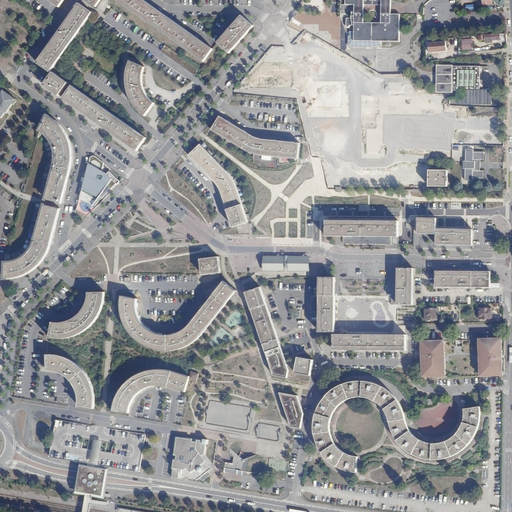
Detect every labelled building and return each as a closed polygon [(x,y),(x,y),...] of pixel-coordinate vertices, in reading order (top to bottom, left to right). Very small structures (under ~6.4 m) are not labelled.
[(144,0),(116,0),(204,62),(213,49),(144,0)] [(353,22),(352,26),(354,26),(354,37),(378,36),(378,41),(399,42),(400,14),(391,14),(390,0),(345,0),(346,5),(355,5),(355,12),(352,12),(352,16),(352,22),(353,22)] [(42,57),(38,63),(41,66),(37,71),(48,79),(44,85),(59,96),(68,83),(53,72),(52,73),(50,72),(92,12),(80,3),(59,33),(42,57)] [(242,16),(218,43),(230,53),(253,26),(242,16)] [(500,34),(485,35),(485,43),(491,42),(491,41),(500,40),(500,34)] [(472,39),(462,39),(462,50),(473,49),(472,39)] [(446,42),(429,43),(430,52),(447,51),(446,42)] [(146,116),(155,103),(152,101),(149,98),(147,95),(145,91),(143,87),(143,83),(142,80),(143,75),(143,72),(145,67),(131,61),(129,66),(128,71),(127,77),(127,82),(127,85),(128,90),(130,94),(131,98),(134,103),(136,106),(139,110),(142,112),(146,116)] [(492,104),(492,91),(480,90),(480,66),(453,66),(453,65),(436,65),(436,92),(452,92),(452,90),(457,90),(457,104),(492,104)] [(63,99),(137,151),(139,149),(146,138),(72,86),(63,99)] [(16,100),(3,91),(0,95),(0,117),(1,118),(5,113),(6,113),(16,100)] [(321,138),(364,139),(365,96),(321,95),(321,138)] [(448,147),(448,117),(467,117),(467,107),(411,106),(411,147),(448,147)] [(48,116),(41,129),(44,132),(48,135),(52,139),(54,143),(55,147),(56,152),(57,156),(56,161),(56,164),(47,199),(62,203),(70,172),(72,165),(73,158),(72,153),(72,148),(71,144),(68,137),(66,133),(62,128),(57,122),(53,119),(48,116)] [(259,155),(298,159),(300,143),(281,141),(264,140),(259,139),(254,137),(249,134),(220,116),(212,130),(241,147),(248,151),(253,153),(259,155)] [(248,222),(248,220),(243,207),(238,193),(237,188),(234,182),(232,178),(229,174),(201,144),(204,141),(199,135),(193,141),(198,147),(189,155),(205,172),(216,182),(218,186),(220,189),(222,194),(233,227),(248,222)] [(369,186),(406,187),(407,145),(369,145),(369,186)] [(473,181),(473,178),(483,179),(483,171),(480,171),(480,160),(484,160),(484,152),(473,152),(473,150),(466,150),(466,161),(464,161),(463,169),(465,169),(465,180),(473,181)] [(74,209),(85,216),(119,181),(108,171),(106,173),(102,170),(103,162),(94,155),(93,155),(92,155),(91,155),(90,156),(89,156),(89,157),(88,157),(88,158),(87,167),(86,167),(84,172),(74,209)] [(448,171),(429,170),(429,186),(447,186),(448,171)] [(0,187),(0,194),(10,202),(13,197),(0,187)] [(11,262),(6,263),(6,278),(14,278),(19,277),(24,275),(30,272),(36,267),(40,264),(44,259),(47,254),(49,251),(50,246),(60,209),(45,205),(39,229),(35,242),(33,246),(30,251),(28,254),(23,258),(19,260),(15,261),(11,262)] [(473,245),(473,230),(436,229),(436,218),(418,218),(418,222),(418,234),(437,234),(436,244),(473,245)] [(326,236),(336,236),(344,236),(343,244),(391,244),(391,237),(399,237),(399,221),(326,221),(326,233),(326,236)] [(219,257),(218,257),(201,259),(203,275),(221,272),(219,257)] [(310,259),(264,258),(264,269),(310,270),(310,259)] [(398,305),(399,305),(413,305),(413,268),(398,268),(398,305)] [(490,272),(436,271),(436,287),(490,287),(490,272)] [(335,277),(320,277),(319,332),(335,332),(335,277)] [(236,291),(224,281),(211,297),(198,315),(192,321),(190,325),(186,328),(181,332),(175,334),(170,335),(165,335),(162,335),(159,334),(157,333),(154,332),(150,330),(147,328),(145,326),(142,323),(140,319),(138,315),(137,312),(137,307),(137,303),(137,299),(122,296),(122,299),(121,305),(121,309),(122,314),(123,319),(125,324),(127,328),(130,331),(132,335),(135,338),(140,341),(143,344),(149,347),(153,348),(157,350),(160,350),(164,351),(167,351),(171,350),(174,350),(179,349),(183,348),(186,347),(192,343),(197,339),(202,333),(205,330),(236,291)] [(261,287),(246,292),(263,344),(274,375),(288,377),(289,370),(278,339),(261,287)] [(105,296),(105,292),(89,293),(89,297),(88,301),(87,304),(84,309),(83,311),(80,314),(76,317),(72,320),(70,321),(66,322),(63,323),(58,323),(53,323),(50,338),(56,339),(61,339),(67,338),(71,337),(76,336),(80,333),(85,331),(87,329),(91,326),(94,322),(97,318),(99,314),(101,310),(103,305),(104,302),(105,296)] [(437,308),(425,308),(425,320),(437,320),(436,312),(438,312),(437,308)] [(491,308),(478,308),(479,319),(491,319),(491,308)] [(334,350),(406,351),(406,335),(334,334),(334,350)] [(503,339),(480,339),(481,376),(504,376),(503,339)] [(445,341),(422,341),(423,379),(446,378),(445,341)] [(79,406),(95,408),(95,403),(95,399),(95,395),(94,390),(92,384),(90,380),(88,375),(85,371),(82,368),(79,366),(76,363),(71,360),(68,359),(66,358),(61,356),(57,355),(52,354),(47,354),(48,370),(52,370),(55,371),(59,372),(62,373),(65,375),(68,377),(70,378),(72,381),(74,383),(76,387),(77,390),(79,395),(79,397),(79,402),(79,406)] [(314,359),(299,357),(296,372),(311,375),(314,359)] [(114,408),(114,412),(129,413),(130,409),(131,406),(132,402),(134,398),(136,396),(139,393),(142,391),(145,389),(149,387),(150,387),(154,386),(159,385),(161,385),(164,386),(172,388),(185,392),(189,379),(197,381),(199,374),(191,371),(190,377),(172,371),(168,370),(164,370),(159,369),(154,370),(150,370),(145,372),(141,373),(137,375),(132,378),(128,382),(125,385),(122,388),(119,392),(118,394),(116,399),(115,403),(114,408)] [(476,407),(465,409),(465,414),(465,419),(463,424),(461,429),(457,434),(455,437),(451,439),(447,442),(444,443),(438,444),(434,444),(430,444),(426,443),(423,442),(419,440),(416,437),(414,435),(411,432),(409,430),(408,427),(407,423),(406,421),(405,414),(403,410),(402,406),(399,402),(398,400),(395,397),(392,394),(389,391),(386,389),(382,386),(379,385),(375,383),(369,382),(366,381),(362,381),(357,381),(354,381),(351,382),(347,383),(345,383),(340,386),(336,388),(332,391),(329,393),(326,396),(322,401),(320,405),(318,408),(316,413),(315,417),(315,420),(314,426),(314,431),(315,435),(316,441),(318,445),(319,449),(321,451),(324,455),(326,458),(330,462),(337,466),(342,469),(346,471),(350,472),(352,472),(357,473),(358,457),(351,456),(346,454),(342,451),(339,448),(336,445),(334,442),(332,437),(330,432),(330,427),(330,422),(331,418),(333,413),(336,409),(339,406),(342,403),(344,401),(347,399),(352,398),(356,397),(361,396),(364,397),(368,398),(370,398),(374,399),(376,401),(379,403),(382,406),(385,409),(387,412),(389,416),(390,420),(391,425),(392,430),(394,434),(397,439),(400,443),(403,447),(408,450),(410,452),(414,454),(418,456),(422,458),(427,459),(431,460),(436,460),(441,459),(446,458),(450,457),(457,454),(461,452),(465,448),(468,445),(472,441),(475,437),(477,432),(479,426),(480,421),(481,417),(481,412),(480,407),(483,406),(482,399),(475,400),(476,407)] [(298,396),(280,392),(292,426),(302,428),(305,413),(298,396)] [(110,467),(116,468),(140,472),(144,443),(146,434),(101,427),(56,419),(50,457),(79,462),(90,464),(94,464),(99,465),(110,467)] [(177,460),(174,460),(172,477),(179,478),(180,469),(185,470),(187,468),(197,480),(200,478),(203,481),(212,474),(209,471),(212,469),(202,456),(205,454),(206,444),(207,444),(208,440),(204,439),(204,440),(197,440),(197,442),(192,441),(193,439),(177,437),(175,455),(177,455),(177,460)] [(226,462),(225,468),(238,470),(242,471),(244,459),(249,458),(241,452),(240,456),(230,448),(229,454),(234,458),(233,463),(226,462)] [(89,496),(105,498),(106,489),(110,469),(110,467),(99,465),(94,464),(90,464),(79,462),(79,464),(75,484),(74,493),(89,496)]
